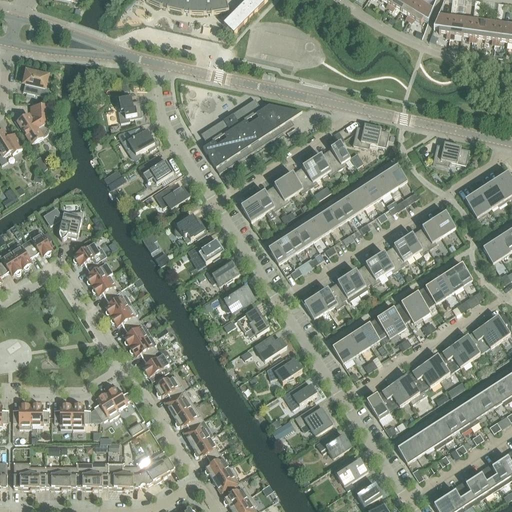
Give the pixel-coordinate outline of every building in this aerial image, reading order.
[(134,0),(124,11),(127,14),(137,3),(135,1),(134,0)] [(147,0),(146,2),(162,9),(163,9),(167,10),(167,11),(184,15),(184,14),(189,15),(207,16),(207,15),(212,15),(229,13),(225,0),(147,0)] [(247,23),(255,16),(255,15),(269,2),(268,1),(267,0),(266,0),(248,0),(232,16),(223,26),(233,35),(234,36),(247,23)] [(396,0),(382,0),(382,2),(388,6),(386,9),(390,11),(396,0)] [(409,0),(396,0),(390,11),(393,13),(395,10),(401,14),(409,0)] [(421,3),(416,0),(409,0),(401,14),(408,18),(406,21),(409,23),(421,3)] [(428,25),(433,11),(421,3),(409,23),(412,25),(415,22),(421,26),(424,22),(428,25)] [(447,36),(446,40),(450,41),(453,18),(439,16),(434,31),(439,31),(439,35),(447,36)] [(464,20),(453,18),(450,41),(454,41),(454,37),(462,38),(464,20)] [(469,43),(473,44),(476,21),(464,20),(462,38),(469,39),(469,43)] [(487,23),(476,21),(473,44),(476,44),(477,40),(485,41),(487,23)] [(492,46),(495,47),(498,24),(487,23),(485,41),(492,42),(492,46)] [(510,26),(498,24),(495,47),(499,47),(500,43),(507,44),(510,26)] [(24,93),(24,94),(47,99),(49,91),(45,90),(48,80),(51,81),(28,75),(25,87),(27,87),(25,94),(24,93)] [(128,86),(120,87),(122,94),(129,92),(128,86)] [(121,126),(128,124),(130,124),(130,122),(142,120),(139,105),(133,106),(131,96),(118,98),(121,117),(120,117),(121,126)] [(224,122),(201,137),(208,148),(204,150),(203,150),(220,176),(294,128),(295,128),(291,123),(302,116),(269,108),(262,113),(255,102),(233,116),(233,117),(224,123),(224,122)] [(25,120),(23,118),(15,124),(20,132),(22,131),(33,147),(43,140),(46,138),(48,136),(49,135),(49,134),(49,133),(49,131),(48,129),(46,126),(47,125),(46,108),(31,109),(32,109),(33,118),(26,122),(25,120)] [(357,130),(353,148),(370,152),(370,151),(369,151),(370,147),(386,150),(385,151),(386,151),(390,135),(381,133),(381,131),(365,127),(364,131),(357,130)] [(295,129),(287,134),(289,138),(298,133),(295,129)] [(125,147),(128,145),(129,145),(134,154),(132,155),(131,158),(132,160),(133,161),(136,162),(138,161),(140,160),(140,158),(140,155),(149,151),(150,153),(158,148),(152,138),(151,139),(148,134),(142,136),(139,130),(120,137),(125,147)] [(0,163),(3,168),(8,164),(5,159),(12,154),(13,156),(13,157),(23,151),(14,137),(8,141),(4,133),(0,135),(0,163)] [(339,134),(335,136),(341,145),(345,143),(339,134)] [(326,155),(338,173),(346,168),(344,165),(351,161),(341,145),(326,155)] [(437,148),(433,166),(450,170),(450,169),(449,169),(450,165),(466,168),(465,169),(466,169),(470,153),(461,151),(461,149),(444,145),(444,149),(437,148)] [(312,164),(322,179),(328,175),(330,178),(338,173),(326,155),(312,164)] [(357,156),(350,160),(351,161),(355,167),(357,170),(364,166),(357,156)] [(41,159),(36,162),(43,174),(48,171),(41,159)] [(138,170),(152,190),(174,176),(166,163),(160,166),(156,159),(138,170)] [(298,173),(310,191),(319,186),(317,183),(322,179),(312,164),(298,173)] [(408,184),(398,169),(389,174),(399,189),(408,184)] [(104,181),(108,187),(119,180),(122,178),(119,174),(118,173),(116,173),(115,174),(104,181)] [(284,182),(294,197),(300,193),(302,197),(310,191),(298,173),(284,182)] [(390,195),(399,189),(389,174),(381,180),(390,195)] [(511,181),(508,175),(494,184),(507,204),(511,200),(511,181)] [(390,195),(381,180),(372,185),(382,200),(390,195)] [(270,191),(282,210),(290,205),(288,201),(294,197),(284,182),(270,191)] [(499,209),(507,204),(494,184),(480,193),(491,212),(497,208),(499,209)] [(382,200),(372,185),(363,191),(373,206),(382,200)] [(12,189),(6,193),(14,205),(20,201),(12,189)] [(22,189),(17,192),(20,198),(25,195),(22,189)] [(190,201),(182,189),(171,196),(168,190),(155,198),(163,210),(168,207),(172,213),(176,210),(177,211),(185,207),(183,205),(190,201)] [(282,210),(270,191),(256,200),(266,216),(272,212),(274,215),(282,210)] [(373,206),(363,191),(355,196),(365,212),(373,206)] [(485,216),(491,212),(480,193),(465,203),(478,223),(486,217),(485,216)] [(365,212),(355,196),(346,202),(356,217),(365,212)] [(148,207),(153,203),(150,199),(145,202),(148,207)] [(256,200),(241,209),(251,225),(266,216),(256,200)] [(356,217),(346,202),(338,208),(348,223),(356,217)] [(348,223),(338,208),(329,213),(339,228),(348,223)] [(339,228),(329,213),(321,219),(330,234),(339,228)] [(292,214),(287,217),(290,222),(295,219),(292,214)] [(64,216),(60,235),(60,237),(60,238),(61,239),(61,240),(62,241),(62,242),(62,243),(63,243),(63,242),(64,242),(65,241),(66,241),(67,240),(68,239),(78,241),(83,215),(64,216)] [(183,238),(187,246),(197,240),(198,241),(208,235),(199,221),(196,223),(193,219),(191,221),(187,215),(173,224),(177,230),(176,230),(176,231),(175,232),(175,233),(175,234),(175,235),(175,236),(175,237),(176,238),(177,238),(178,239),(179,239),(180,239),(181,239),(182,239),(183,238)] [(446,215),(432,225),(442,240),(456,231),(446,215)] [(330,234),(321,219),(312,224),(322,239),(330,234)] [(322,239),(312,224),(303,230),(313,245),(322,239)] [(96,227),(95,231),(97,234),(103,231),(99,225),(96,227)] [(442,240),(432,225),(418,234),(430,252),(437,247),(435,244),(442,240)] [(313,245),(303,230),(295,235),(305,250),(313,245)] [(266,231),(260,235),(263,240),(269,236),(266,231)] [(29,248),(35,258),(40,255),(43,259),(46,257),(48,258),(49,259),(51,258),(52,256),(51,254),(53,253),(48,245),(43,237),(41,233),(30,239),(34,244),(29,248)] [(48,234),(43,237),(48,245),(53,242),(48,234)] [(403,243),(413,258),(420,254),(422,257),(430,252),(418,234),(403,243)] [(305,250),(295,235),(286,241),(296,256),(305,250)] [(511,254),(511,239),(509,235),(501,240),(510,255),(511,254)] [(510,255),(501,240),(492,246),(502,261),(510,255)] [(296,256),(286,241),(278,246),(288,261),(296,256)] [(206,243),(193,251),(188,255),(194,264),(201,259),(206,266),(213,262),(214,264),(220,260),(219,258),(225,254),(224,253),(225,251),(221,245),(219,246),(218,243),(209,249),(206,243)] [(413,258),(403,243),(389,252),(401,270),(409,265),(407,262),(413,258)] [(35,258),(29,248),(26,244),(21,247),(20,245),(10,252),(23,272),(24,271),(26,272),(28,272),(29,271),(30,270),(29,268),(33,266),(30,262),(35,258)] [(88,271),(98,264),(95,259),(101,256),(94,246),(74,258),(75,260),(74,262),(74,263),(75,265),(76,266),(78,265),(80,269),(85,266),(88,271)] [(278,246),(269,252),(279,267),(288,261),(278,246)] [(492,246),(483,252),(493,267),(502,261),(492,246)] [(23,272),(10,252),(0,258),(3,263),(0,265),(0,269),(5,277),(10,274),(13,278),(16,276),(17,277),(19,277),(21,276),(21,275),(21,273),(23,272)] [(401,270),(389,252),(375,261),(385,276),(391,273),(393,276),(401,270)] [(166,260),(159,264),(162,268),(169,264),(166,260)] [(385,276),(375,261),(361,270),(373,289),(381,284),(379,281),(385,276)] [(93,289),(110,278),(110,279),(113,277),(107,266),(102,270),(98,264),(88,271),(91,276),(87,279),(89,282),(88,284),(87,285),(88,287),(90,288),(92,287),(93,289)] [(239,277),(232,266),(224,272),(220,266),(206,276),(213,287),(217,285),(220,290),(226,285),(227,287),(234,283),(233,281),(239,277)] [(462,266),(452,272),(463,289),(473,283),(462,266)] [(361,270),(347,279),(359,298),(368,292),(367,289),(371,286),(373,289),(361,270)] [(463,289),(452,272),(447,275),(447,277),(444,279),(454,295),(463,289)] [(110,279),(110,278),(93,289),(94,290),(94,291),(93,292),(93,294),(94,295),(95,296),(97,296),(97,295),(99,299),(103,296),(106,301),(117,295),(114,289),(116,288),(110,279)] [(274,288),(281,294),(290,284),(284,278),(274,288)] [(359,298),(347,279),(333,288),(345,307),(344,304),(348,301),(350,304),(359,298)] [(434,283),(445,301),(454,295),(444,279),(440,281),(439,280),(434,283)] [(427,302),(431,299),(436,306),(445,301),(434,283),(425,290),(427,293),(423,295),(427,302)] [(345,307),(333,288),(319,298),(329,313),(335,309),(337,312),(345,307)] [(234,292),(222,297),(226,303),(225,303),(232,315),(239,310),(241,311),(244,309),(245,308),(247,305),(254,300),(247,289),(236,296),(234,292)] [(436,306),(431,299),(427,302),(423,295),(419,297),(417,294),(409,300),(422,320),(431,315),(428,311),(435,306),(436,307),(436,306)] [(484,301),(480,294),(475,297),(480,304),(484,301)] [(117,295),(106,301),(110,307),(106,309),(108,312),(108,313),(106,314),(106,316),(107,317),(109,318),(111,317),(112,319),(132,306),(126,297),(120,300),(117,295)] [(329,313),(319,298),(304,307),(314,322),(329,313)] [(287,302),(290,312),(300,309),(298,299),(287,302)] [(422,320),(409,300),(400,305),(402,308),(399,311),(407,324),(411,322),(414,326),(422,320)] [(461,306),(466,313),(470,310),(466,303),(461,306)] [(140,323),(139,323),(136,318),(138,316),(132,306),(112,319),(113,321),(112,322),(111,324),(112,325),(114,326),(116,326),(118,329),(122,326),(125,332),(140,323)] [(209,306),(203,309),(206,314),(212,311),(209,306)] [(466,313),(461,306),(457,309),(461,316),(466,313)] [(407,324),(399,311),(395,313),(393,310),(385,315),(398,336),(406,330),(404,326),(407,324)] [(256,311),(237,323),(237,324),(238,324),(245,336),(252,331),(257,339),(269,331),(260,317),(261,316),(260,316),(256,311)] [(375,326),(379,333),(375,335),(380,343),(380,342),(387,337),(390,341),(398,336),(385,315),(376,321),(378,324),(375,326)] [(496,321),(488,325),(501,344),(511,338),(510,338),(511,336),(511,328),(503,315),(495,320),(496,321)] [(128,337),(124,339),(126,343),(125,344),(125,346),(126,347),(128,348),(129,348),(130,348),(131,349),(151,337),(144,327),(143,328),(140,323),(125,332),(128,337)] [(232,323),(224,329),(228,335),(236,329),(232,323)] [(427,328),(432,335),(436,332),(432,325),(427,328)] [(473,335),(485,354),(490,350),(491,351),(501,344),(488,325),(481,330),(473,335)] [(380,343),(375,335),(379,333),(375,326),(371,329),(369,326),(360,332),(371,349),(380,343)] [(432,335),(427,328),(423,331),(427,338),(432,335)] [(413,334),(418,343),(426,338),(421,329),(413,334)] [(351,339),(362,355),(371,349),(360,332),(354,335),(355,336),(351,339)] [(458,345),(471,364),(480,358),(480,357),(485,354),(473,335),(465,340),(466,340),(458,345)] [(141,357),(144,362),(155,355),(158,353),(155,348),(157,347),(151,337),(131,349),(132,351),(131,351),(130,352),(130,354),(131,356),(133,356),(134,356),(135,356),(137,359),(141,357)] [(287,350),(281,341),(276,344),(272,339),(255,349),(265,365),(273,360),(274,361),(280,357),(279,355),(287,350)] [(341,343),(353,361),(362,355),(351,339),(348,341),(347,340),(341,343)] [(403,344),(407,351),(412,348),(407,341),(403,344)] [(341,343),(332,350),(343,367),(353,361),(341,343)] [(407,351),(403,344),(398,347),(403,354),(407,351)] [(471,364),(458,345),(451,350),(450,349),(443,354),(455,373),(460,370),(461,370),(471,364)] [(248,354),(242,358),(245,363),(252,359),(248,354)] [(428,365),(440,384),(450,377),(455,373),(443,354),(435,359),(435,360),(428,365)] [(155,355),(144,362),(147,367),(143,370),(145,373),(144,374),(144,376),(145,378),(146,378),(148,378),(150,380),(158,374),(166,369),(170,367),(163,357),(158,360),(155,355)] [(267,373),(270,383),(279,381),(283,387),(286,385),(294,382),(293,380),(302,374),(295,363),(287,367),(284,363),(284,362),(267,373),(267,374),(267,373)] [(369,366),(373,373),(378,370),(373,363),(369,366)] [(440,384),(428,365),(420,369),(413,374),(425,393),(430,389),(430,390),(440,384)] [(373,373),(369,366),(364,369),(369,376),(373,373)] [(166,369),(158,374),(161,379),(169,374),(166,369)] [(398,384),(410,403),(420,397),(419,396),(425,393),(413,374),(405,379),(398,384)] [(355,375),(350,378),(355,385),(359,382),(355,375)] [(349,376),(337,383),(342,393),(355,387),(349,376)] [(171,401),(185,393),(176,377),(156,390),(158,394),(157,396),(157,397),(158,399),(160,400),(161,399),(162,400),(168,396),(171,401)] [(502,384),(511,399),(511,398),(511,380),(510,378),(505,381),(506,382),(502,384)] [(255,379),(250,383),(253,388),(258,384),(255,379)] [(382,393),(395,412),(400,409),(400,410),(410,403),(398,384),(390,389),(390,388),(382,393)] [(493,389),(505,408),(511,403),(511,399),(502,384),(499,387),(498,386),(493,389)] [(317,397),(311,387),(306,391),(303,386),(283,398),(293,413),(299,409),(300,409),(317,397)] [(485,395),(494,410),(503,405),(505,408),(493,389),(488,392),(488,393),(485,395)] [(118,413),(128,407),(127,405),(132,402),(128,395),(128,394),(122,398),(117,390),(114,392),(113,391),(111,391),(109,392),(109,393),(109,395),(108,396),(118,413)] [(169,411),(175,420),(195,408),(185,393),(171,401),(165,405),(169,411)] [(395,412),(382,393),(375,398),(375,399),(367,404),(379,423),(390,416),(389,416),(395,412)] [(476,400),(486,416),(494,410),(485,395),(482,398),(481,397),(476,400)] [(118,413),(108,396),(106,397),(104,396),(103,396),(101,397),(101,398),(101,400),(98,402),(100,406),(95,410),(96,411),(103,423),(104,424),(109,421),(110,422),(120,416),(118,413)] [(468,407),(480,424),(478,421),(486,416),(476,400),(471,403),(471,404),(468,407)] [(32,428),(31,428),(32,408),(30,408),(29,406),(28,405),(26,405),(24,406),(24,408),(20,408),(20,413),(13,413),(14,413),(13,425),(20,425),(20,432),(32,432),(32,428)] [(32,408),(31,428),(32,428),(43,428),(43,425),(49,425),(49,413),(50,413),(43,413),(43,408),(39,408),(39,406),(37,405),(36,405),(34,406),(33,408),(32,408)] [(73,432),(73,408),(71,408),(70,406),(69,405),(67,405),(66,406),(65,408),(61,408),(61,413),(55,413),(55,425),(61,426),(61,432),(73,432)] [(73,408),(73,432),(84,432),(84,426),(91,426),(91,425),(91,414),(91,413),(84,413),(84,408),(81,408),(80,406),(78,405),(77,405),(75,406),(75,408),(73,408)] [(0,427),(2,428),(2,425),(9,425),(9,413),(2,413),(2,408),(0,407),(0,427)] [(459,411),(471,430),(480,424),(468,407),(464,409),(464,408),(459,411)] [(190,432),(204,423),(195,408),(175,420),(177,424),(177,425),(176,426),(176,428),(177,429),(178,430),(180,429),(181,430),(187,427),(190,432)] [(96,411),(93,413),(100,425),(101,425),(103,423),(96,411)] [(311,411),(296,421),(301,429),(307,426),(316,439),(333,428),(331,426),(333,425),(332,424),(333,423),(328,415),(325,417),(322,411),(315,416),(311,411)] [(451,418),(460,432),(462,436),(471,430),(459,411),(454,415),(454,416),(451,418)] [(93,413),(91,414),(91,425),(100,425),(93,413)] [(452,438),(460,432),(451,418),(447,420),(447,419),(442,422),(452,438)] [(454,441),(452,438),(442,422),(436,426),(437,427),(434,429),(445,447),(454,441)] [(204,423),(190,432),(184,435),(194,451),(210,440),(214,438),(204,423)] [(290,424),(282,429),(287,436),(295,431),(290,424)] [(144,431),(140,425),(130,432),(133,437),(144,431)] [(386,432),(386,433),(390,440),(397,435),(393,428),(386,432)] [(425,433),(437,452),(445,447),(434,429),(430,431),(430,430),(425,433)] [(417,440),(426,454),(434,449),(436,452),(437,452),(425,433),(419,437),(420,438),(417,440)] [(334,437),(317,448),(323,456),(328,453),(334,462),(351,450),(344,439),(337,443),(334,437)] [(210,440),(194,451),(196,455),(195,456),(195,458),(196,459),(197,460),(199,460),(200,461),(206,457),(209,462),(220,455),(210,440)] [(407,444),(417,460),(426,454),(417,440),(413,442),(412,441),(407,444)] [(407,444),(402,448),(403,449),(398,452),(407,466),(417,460),(407,444)] [(60,449),(49,449),(49,457),(60,457),(60,449)] [(164,454),(151,462),(163,482),(171,477),(170,475),(174,472),(175,472),(176,471),(175,471),(164,454),(165,454),(164,453),(163,454),(164,454)] [(497,460),(511,483),(511,482),(511,454),(511,453),(503,459),(502,457),(497,460)] [(229,470),(220,455),(209,462),(212,467),(206,471),(207,472),(205,473),(205,475),(206,477),(208,477),(210,477),(212,481),(229,470)] [(151,462),(149,459),(149,458),(137,466),(137,467),(138,470),(143,486),(144,486),(145,486),(146,487),(147,487),(147,488),(148,489),(149,488),(156,483),(157,485),(163,482),(151,462)] [(297,460),(289,465),(293,471),(301,466),(297,460)] [(485,470),(499,491),(511,483),(497,460),(492,463),(493,465),(485,470)] [(352,485),(367,475),(367,474),(369,473),(365,467),(363,469),(360,464),(353,469),(349,463),(334,473),(338,479),(345,489),(352,485)] [(0,492),(1,492),(1,490),(7,490),(8,490),(8,465),(7,465),(0,465),(0,492)] [(24,492),(30,492),(30,469),(31,469),(31,466),(31,465),(30,465),(15,465),(14,465),(14,466),(14,489),(14,490),(15,490),(20,490),(20,491),(21,491),(21,490),(22,490),(24,490),(24,492)] [(77,469),(77,491),(78,491),(78,490),(83,490),(83,491),(84,490),(86,490),(86,493),(93,493),(93,465),(77,465),(77,466),(77,469)] [(108,465),(93,465),(93,493),(102,493),(102,490),(108,490),(108,491),(108,465)] [(124,493),(124,470),(124,466),(124,465),(124,466),(109,465),(108,465),(108,491),(109,491),(109,490),(114,490),(114,491),(115,491),(115,490),(117,490),(117,493),(124,493)] [(239,486),(238,485),(235,480),(239,478),(232,468),(229,470),(212,481),(222,496),(228,492),(239,486)] [(31,469),(30,469),(30,492),(40,492),(40,490),(45,490),(46,490),(46,469),(31,469)] [(61,493),(61,469),(46,469),(46,490),(52,490),(52,491),(53,490),(55,490),(55,492),(61,493)] [(71,490),(76,490),(76,491),(77,491),(77,469),(61,469),(61,493),(71,493),(71,490)] [(124,470),(124,493),(133,493),(133,491),(139,491),(140,491),(140,490),(140,489),(141,488),(141,487),(142,487),(142,486),(143,486),(138,470),(124,470)] [(471,477),(485,500),(499,491),(485,470),(477,476),(475,474),(471,477)] [(418,472),(413,475),(419,484),(420,484),(424,481),(418,472)] [(459,487),(472,508),(485,500),(471,477),(465,480),(467,482),(459,487)] [(231,511),(251,499),(242,483),(238,485),(239,486),(228,492),(231,497),(225,501),(226,502),(225,502),(224,504),(224,505),(225,507),(227,508),(228,507),(229,507),(231,511)] [(352,485),(345,489),(348,494),(354,489),(352,485)] [(382,498),(375,487),(370,490),(367,485),(355,492),(359,498),(357,498),(364,509),(367,508),(368,510),(374,505),(373,504),(382,498)] [(444,494),(456,511),(466,511),(472,508),(459,487),(450,493),(449,491),(444,494)] [(456,511),(444,494),(439,497),(440,499),(432,504),(437,511),(456,511)] [(231,511),(254,511),(257,508),(251,499),(231,511)]
